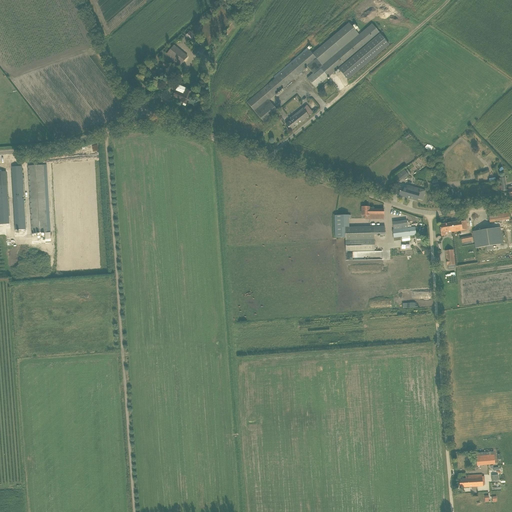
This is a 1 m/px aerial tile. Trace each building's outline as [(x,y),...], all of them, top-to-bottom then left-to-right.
[(389,45),(380,34),(371,24),(385,13),(374,0),(325,0),(291,29),(307,47),(305,49),(306,50),(277,75),(278,76),(247,102),(265,123),(270,119),(271,120),(274,118),(273,117),(279,112),(269,100),(308,67),(313,73),(307,78),(316,88),(338,69),(348,80),(389,45)] [(194,36),(191,33),(187,37),(198,46),(201,42),(194,36)] [(188,56),(174,45),(167,54),(180,66),(188,56)] [(178,84),(176,91),(175,91),(173,97),(180,100),(179,101),(188,105),(193,92),(186,89),(187,88),(178,84)] [(286,124),(291,131),(312,113),(306,106),(289,119),(290,121),(286,124)] [(99,264),(93,162),(53,164),(59,267),(64,266),(64,269),(94,268),(94,265),(99,264)] [(45,233),(47,233),(43,165),(28,166),(32,233),(45,233)] [(15,230),(25,230),(22,166),(12,167),(15,230)] [(404,179),(408,175),(404,170),(400,174),(404,179)] [(0,172),(0,227),(0,229),(9,229),(6,172),(0,172)] [(401,187),(399,196),(417,201),(418,199),(422,201),(425,190),(408,185),(406,189),(401,187)] [(369,207),(362,207),(362,215),(370,215),(370,218),(383,218),(384,209),(369,209),(369,207)] [(510,219),(509,213),(489,216),(490,222),(510,219)] [(346,252),(375,251),(374,235),(385,235),(385,226),(349,227),(349,215),(334,216),(335,237),(346,237),(346,252)] [(393,230),(394,238),(416,235),(415,227),(408,228),(407,221),(393,222),(394,230),(393,230)] [(439,224),(441,236),(448,235),(448,233),(456,231),(456,232),(459,231),(467,230),(466,221),(461,221),(439,224)] [(473,232),(475,248),(486,246),(487,251),(493,250),(493,246),(503,244),(500,228),(473,232)] [(472,236),(460,238),(462,247),(473,244),(472,236)] [(453,265),(452,250),(445,251),(446,260),(445,260),(446,265),(447,266),(447,270),(453,269),(453,265)] [(378,264),(365,264),(365,272),(378,272),(378,264)] [(494,455),(476,457),(477,466),(495,464),(494,455)] [(482,486),(482,485),(485,484),(484,476),(481,476),(481,475),(465,476),(465,479),(459,480),(460,488),(482,486)]
